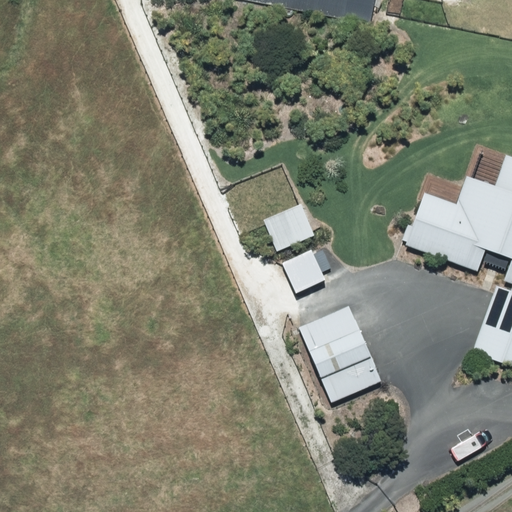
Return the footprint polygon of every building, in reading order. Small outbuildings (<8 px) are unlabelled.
[(375,0),(232,0),(371,27),(375,0)] [(422,194),(411,224),(403,245),(477,272),(484,251),(511,261),(505,280),(499,278),(472,352),(511,366),(511,158),(479,146),(456,207),(422,194)] [(303,202),(262,218),(276,252),(316,236),(303,202)] [(311,250),(283,266),(298,293),(327,278),(311,250)] [(347,308),(299,331),(332,402),(381,379),(347,308)]
